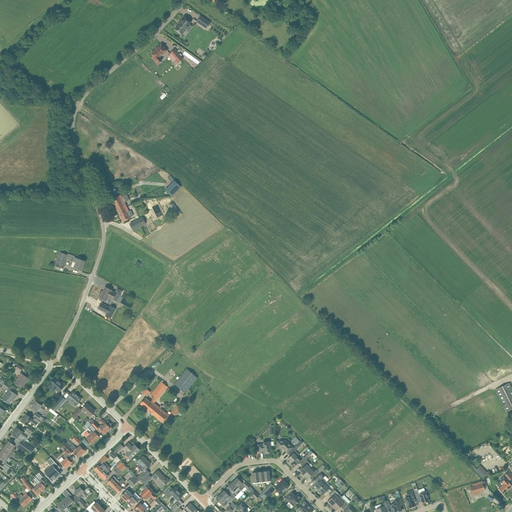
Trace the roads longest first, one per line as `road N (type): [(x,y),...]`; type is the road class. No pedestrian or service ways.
road 1 (unclassified): [(59,358),(101,252),(100,210),(75,143),(74,114),(80,98),(183,0)]
road 2 (residential): [(326,511),(272,460),(235,466),(201,501)]
road 3 (residential): [(0,435),(49,368),(46,359),(0,350)]
